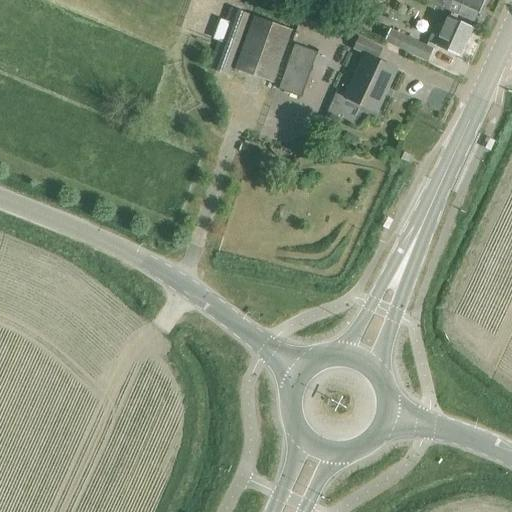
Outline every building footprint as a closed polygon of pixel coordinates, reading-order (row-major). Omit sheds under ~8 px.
[(426,0),(426,1),(475,23),(485,0),(426,0)] [(230,8),(208,69),(228,75),(249,14),(230,8)] [(252,15),(233,71),(274,84),(292,29),(252,15)] [(459,57),(473,27),(449,16),(444,25),(437,22),(427,42),(435,46),(459,57)] [(389,29),(383,41),(398,48),(428,61),(433,50),(404,36),(389,29)] [(345,97),(376,112),(396,69),(377,60),(382,48),(358,37),(353,49),(364,55),(345,97)] [(294,44),(278,89),(279,90),(301,98),(317,52),(294,44)]
